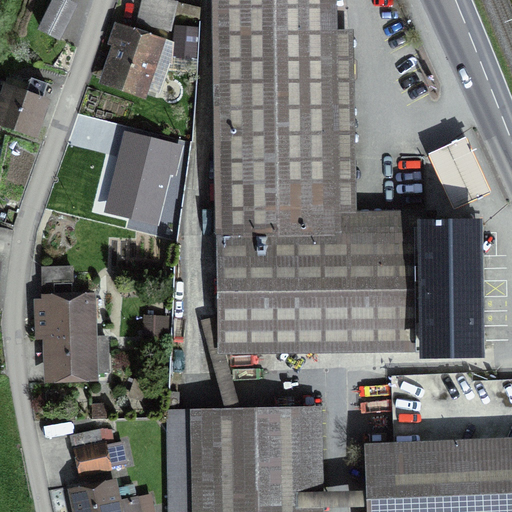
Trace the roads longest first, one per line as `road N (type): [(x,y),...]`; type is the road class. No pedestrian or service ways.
road 1 (unclassified): [(106,0),(26,228),(13,323),(43,511)]
road 2 (secondary): [(451,0),(511,143)]
